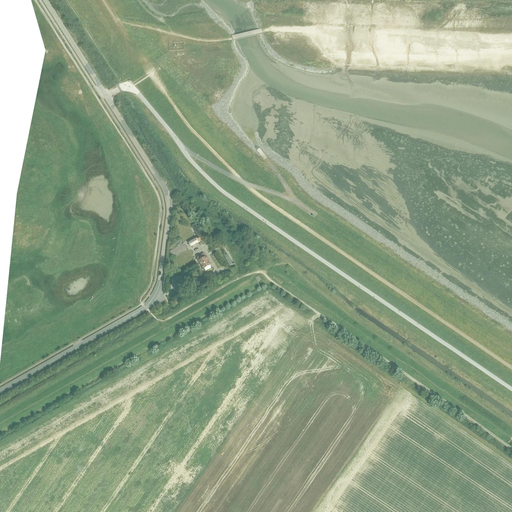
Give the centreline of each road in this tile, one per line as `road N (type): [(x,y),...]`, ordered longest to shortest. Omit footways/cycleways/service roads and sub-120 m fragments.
road 1 (track): [(511,449),(262,273),(230,281),(176,314)]
road 2 (unknown): [(35,0),(157,192),(161,216),(142,303)]
road 3 (unknown): [(0,433),(268,279)]
road 4 (unclassified): [(0,391),(150,302),(160,283),(167,192)]
road 5 (unclassified): [(45,0),(167,192)]
road 6 (track): [(0,414),(160,320)]
